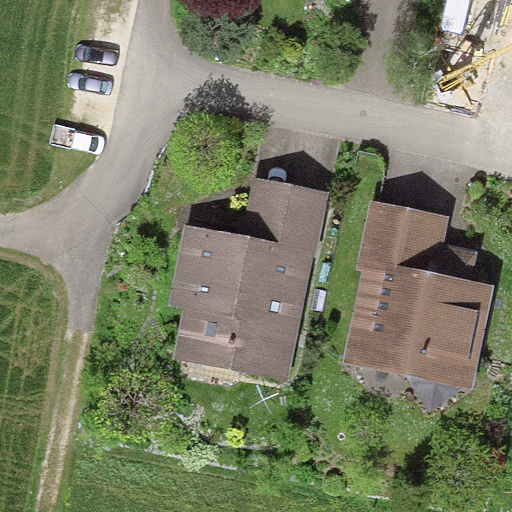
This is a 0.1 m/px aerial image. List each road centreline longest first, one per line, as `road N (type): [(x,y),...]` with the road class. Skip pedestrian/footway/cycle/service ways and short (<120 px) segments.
road 1 (residential): [(146,75),(274,94),(511,147)]
road 2 (track): [(0,235),(79,250),(105,214),(146,75)]
